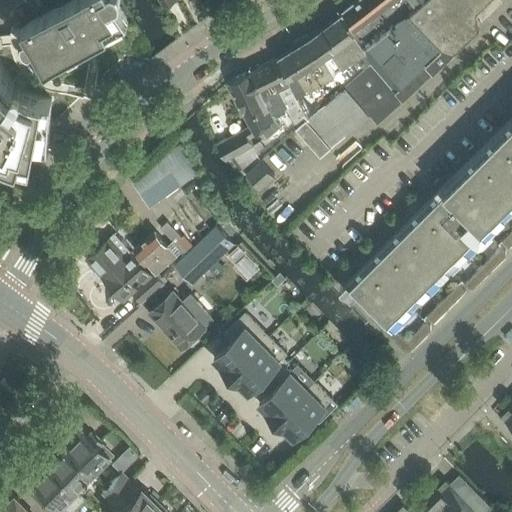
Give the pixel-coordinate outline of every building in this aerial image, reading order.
[(76,36),(85,47),(129,23),(118,2),(121,1),(121,0),(68,0),(64,3),(60,5),(79,35),(76,36)] [(410,9),(419,0),(359,0),(343,12),(365,45),(396,89),(444,44),(410,9)] [(423,0),(422,1),(448,28),(442,33),(448,39),(454,34),(489,0),(423,0)] [(46,69),(85,47),(76,36),(79,35),(60,5),(22,26),(27,34),(23,36),(22,39),(22,42),(23,45),(25,47),(28,49),(31,50),(34,48),(46,69)] [(290,110),(257,136),(272,155),(305,129),(312,138),(388,78),(363,47),(368,44),(344,13),(314,36),(280,57),(306,102),(290,110)] [(307,118),(279,57),(230,81),(252,124),(217,144),(226,159),(234,154),(246,173),(259,188),(274,174),(267,167),(253,143),(249,136),(256,131),(260,128),(267,136),(280,125),(273,117),(275,116),(273,113),(287,106),(297,126),(307,118)] [(0,156),(4,159),(14,162),(22,165),(32,166),(36,140),(50,142),(53,96),(45,96),(35,93),(26,90),(19,85),(13,80),(6,73),(1,66),(0,63),(0,156)] [(511,119),(349,281),(345,278),(339,285),(350,296),(357,290),(374,308),(368,314),(403,349),(409,350),(429,330),(429,324),(425,320),(406,338),(392,324),(511,204),(511,119)] [(149,206),(200,170),(182,143),(130,179),(149,206)] [(156,228),(135,247),(155,270),(156,271),(177,253),(181,249),(185,254),(194,246),(184,234),(182,236),(167,220),(161,226),(173,240),(169,244),(156,228)] [(176,263),(175,264),(177,267),(192,283),(234,243),(216,225),(202,238),(194,246),(185,254),(176,263)] [(507,247),(511,241),(511,228),(501,240),(507,247)] [(116,290),(123,299),(133,290),(142,300),(164,280),(156,271),(155,270),(152,273),(131,250),(130,250),(115,232),(110,236),(87,256),(116,289),(116,290)] [(483,263),(490,269),(504,255),(504,249),(500,246),(483,263)] [(473,287),(490,269),(483,263),(463,282),(467,287),(473,287)] [(279,272),(272,280),(277,285),(285,278),(286,277),(281,271),(279,272)] [(443,297),(450,304),(464,289),(457,283),(443,297)] [(175,290),(151,311),(182,347),(206,326),(205,325),(214,317),(205,307),(192,292),(183,300),(175,290)] [(433,320),(450,304),(443,297),(426,313),(433,320)] [(247,310),(226,331),(234,338),(254,318),(247,310)] [(234,338),(215,357),(231,373),(271,335),(254,318),(234,338)] [(271,335),(231,373),(249,391),(270,370),(285,355),(288,352),(271,335)] [(285,355),(270,370),(275,375),(287,364),(287,365),(291,361),(285,355)] [(281,381),(260,402),(277,418),(310,387),(309,386),(316,379),(300,363),(293,370),(281,381)] [(287,364),(275,375),(281,381),(293,370),(287,365),(287,364)] [(310,387),(277,418),(294,436),(315,415),(334,397),(316,379),(309,386),(310,387)] [(357,395),(348,404),(353,409),(362,400),(357,395)] [(334,397),(315,415),(320,421),(339,402),(334,397)] [(511,405),(503,415),(511,424),(511,405)] [(63,444),(92,474),(103,463),(103,462),(109,456),(99,446),(102,443),(90,431),(87,434),(80,427),(72,434),(70,432),(62,441),(64,443),(63,444)] [(92,474),(63,444),(56,451),(54,449),(45,457),(47,459),(46,460),(75,490),(74,488),(83,479),(85,480),(92,473),(92,474)] [(68,497),(75,490),(46,460),(40,467),(38,465),(29,473),(31,475),(29,478),(56,506),(67,496),(68,497)] [(114,495),(130,479),(122,471),(106,487),(114,495)] [(426,511),(488,511),(493,507),(460,472),(449,483),(446,480),(428,498),(432,502),(424,510),(426,511)] [(147,511),(158,501),(149,492),(147,494),(140,486),(138,488),(130,479),(114,495),(122,503),(118,507),(113,511),(147,511)] [(122,503),(114,495),(106,487),(102,491),(118,507),(122,503)] [(0,511),(29,511),(12,494),(10,496),(6,496),(1,501),(1,505),(0,505),(0,511)] [(165,511),(168,510),(158,501),(147,511),(165,511)]
